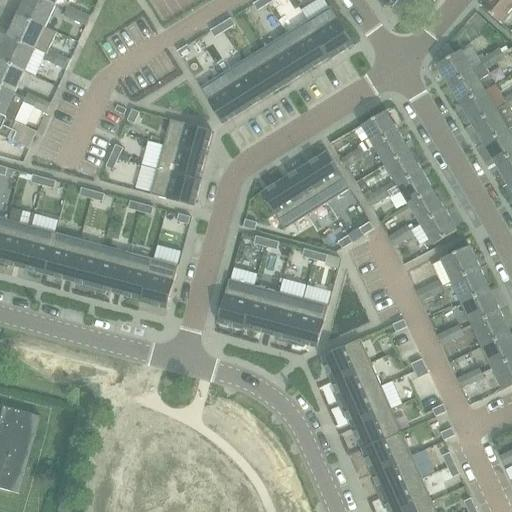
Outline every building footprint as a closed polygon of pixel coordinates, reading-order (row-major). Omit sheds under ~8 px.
[(55,6),(41,0),(24,0),(18,15),(45,28),(55,6)] [(260,0),(253,5),(258,11),(268,5),(264,0),(260,0)] [(511,12),(511,0),(485,0),(480,7),(501,25),(511,12)] [(64,16),(75,21),(80,12),(69,7),(64,16)] [(330,7),(308,21),(332,59),(354,45),(330,7)] [(91,17),(80,12),(75,21),(86,27),(91,17)] [(18,15),(7,37),(35,50),(35,49),(46,55),(49,50),(57,34),(45,28),(18,15)] [(221,25),(225,32),(235,25),(231,18),(221,25)] [(308,21),(286,34),(309,71),(330,58),(331,60),(332,59),(308,21)] [(211,31),(215,38),(225,32),(221,25),(211,31)] [(286,34),(265,47),(288,84),(309,71),(286,34)] [(35,50),(7,37),(0,52),(0,59),(25,71),(35,50)] [(177,52),(182,58),(192,52),(188,45),(177,52)] [(265,47),(244,61),(266,97),(288,84),(265,47)] [(490,55),(496,65),(505,59),(499,49),(491,54),(490,55)] [(44,60),(55,65),(60,55),(49,50),(44,60)] [(473,72),(461,51),(437,65),(449,86),(473,72)] [(71,60),(60,55),(55,65),(66,70),(71,60)] [(484,65),(487,70),(496,65),(490,55),(482,60),(481,60),(484,65)] [(25,71),(0,59),(0,86),(15,93),(25,71)] [(244,61),(222,74),(245,111),(266,97),(244,61)] [(473,72),(449,86),(461,105),(485,91),(479,81),(489,75),(487,70),(484,65),(473,72)] [(222,74),(200,88),(223,125),(245,111),(222,74)] [(26,98),(15,93),(0,86),(0,113),(4,115),(4,116),(16,121),(24,103),(26,98)] [(497,111),(485,91),(461,105),(473,125),(497,111)] [(28,93),(26,98),(24,103),(35,108),(39,99),(28,93)] [(50,104),(39,99),(35,108),(46,113),(50,104)] [(511,112),(510,109),(507,105),(497,111),(473,125),(484,145),(508,131),(511,128),(511,112)] [(133,110),(128,121),(135,124),(140,113),(133,110)] [(362,126),(376,149),(399,135),(385,112),(362,126)] [(0,113),(0,135),(7,139),(29,149),(38,131),(16,121),(4,116),(4,115),(0,113)] [(171,120),(164,145),(206,157),(212,131),(171,120)] [(511,155),(511,136),(508,131),(484,145),(496,164),(511,155)] [(411,154),(399,135),(376,149),(387,168),(411,154)] [(148,141),(141,165),(157,169),(157,170),(199,181),(199,180),(206,157),(164,145),(164,146),(148,141)] [(111,156),(118,160),(123,149),(116,145),(111,156)] [(366,157),(361,148),(351,154),(357,163),(366,157)] [(327,153),(305,167),(328,203),(350,189),(327,153)] [(357,163),(351,154),(342,159),(347,168),(357,163)] [(422,173),(411,154),(387,168),(397,186),(399,188),(422,173)] [(511,155),(496,164),(508,184),(511,181),(511,155)] [(114,170),(118,160),(111,156),(106,167),(114,170)] [(141,166),(134,190),(151,195),(195,207),(202,181),(199,180),(199,181),(157,170),(141,166)] [(305,167),(284,180),(307,216),(328,203),(305,167)] [(434,193),(422,173),(399,188),(396,189),(388,194),(389,196),(393,202),(403,195),(410,207),(434,193)] [(31,183),(43,186),(45,178),(33,175),(31,183)] [(45,178),(43,186),(54,189),(56,181),(45,178)] [(284,180),(262,194),(285,230),(307,216),(284,180)] [(384,187),(375,193),(380,202),(389,196),(388,194),(396,189),(392,182),(384,187)] [(80,196),(91,199),(93,191),(82,188),(80,196)] [(93,191),(91,199),(103,202),(105,195),(93,191)] [(380,202),(375,193),(365,199),(371,208),(380,202)] [(445,212),(434,193),(410,207),(421,226),(445,212)] [(128,209),(140,212),(142,205),(131,201),(128,209)] [(142,205),(140,212),(152,215),(154,208),(142,205)] [(7,220),(0,247),(0,266),(7,268),(10,265),(20,268),(32,226),(31,226),(35,215),(11,209),(8,220),(7,220)] [(457,231),(445,212),(421,226),(433,245),(457,231)] [(189,225),(191,218),(179,214),(177,222),(189,225)] [(32,226),(20,268),(45,275),(56,233),(59,221),(35,215),(32,226)] [(244,228),(255,231),(257,223),(246,220),(244,228)] [(364,236),(374,229),(370,223),(360,229),(364,236)] [(408,227),(398,233),(404,242),(413,236),(408,227)] [(80,239),(56,233),(45,275),(69,281),(80,239)] [(404,242),(398,233),(389,238),(394,247),(404,242)] [(342,249),(353,243),(348,236),(338,242),(342,249)] [(254,244),(266,247),(268,240),(256,237),(254,244)] [(105,246),(80,239),(69,281),(80,284),(81,288),(93,291),(105,246)] [(266,247),(277,251),(279,243),(268,240),(266,247)] [(129,253),(105,246),(93,291),(105,294),(108,291),(118,294),(129,253)] [(153,259),(142,303),(167,310),(182,253),(157,246),(153,259)] [(469,247),(433,264),(444,285),(452,281),(479,268),(469,247)] [(303,257),(314,260),(316,253),(305,250),(303,257)] [(153,259),(129,253),(118,294),(141,300),(141,303),(142,303),(153,259)] [(314,260),(326,263),(328,256),(316,253),(314,260)] [(230,280),(218,323),(243,330),(255,286),(258,275),(233,268),(230,280)] [(490,290),(479,268),(452,281),(462,303),(490,290)] [(279,293),(268,334),(278,337),(279,341),(291,344),(303,299),(306,288),(283,281),(280,293),(279,293)] [(439,282),(428,288),(432,297),(443,292),(439,282)] [(244,328),(268,334),(279,293),(255,286),(243,330),(244,330),(244,328)] [(303,299),(291,344),(303,348),(306,345),(317,348),(329,306),(328,306),(331,294),(307,288),(304,299),(303,299)] [(432,297),(428,288),(416,293),(421,302),(432,297)] [(500,312),(490,290),(462,303),(472,325),(500,312)] [(510,334),(500,312),(472,325),(482,347),(510,334)] [(393,325),(397,333),(407,328),(404,320),(393,325)] [(459,326),(448,331),(453,341),(464,335),(459,326)] [(453,341),(448,331),(437,336),(441,346),(453,341)] [(511,359),(511,337),(510,334),(482,347),(492,368),(511,359)] [(371,363),(361,339),(321,357),(332,381),(371,363)] [(511,386),(511,359),(492,368),(503,391),(511,386)] [(412,365),(415,372),(426,367),(422,360),(412,365)] [(382,386),(371,363),(332,381),(336,390),(334,394),(339,405),(382,386)] [(415,372),(418,379),(429,374),(426,367),(415,372)] [(479,369),(468,374),(473,384),(484,379),(479,369)] [(473,384),(468,374),(457,379),(462,389),(473,384)] [(382,386),(339,405),(344,416),(348,417),(352,427),(392,409),(391,409),(403,404),(393,382),(382,387),(382,386)] [(433,410),(436,417),(447,412),(443,405),(433,410)] [(402,432),(392,409),(352,427),(362,450),(402,432)] [(441,433),(444,441),(455,436),(452,429),(441,433)] [(402,432),(362,450),(372,473),(412,456),(402,432)] [(412,456),(372,473),(377,483),(374,486),(379,498),(422,479),(422,478),(433,473),(423,451),(412,456)] [(511,462),(511,456),(510,452),(500,457),(504,466),(511,462)] [(442,456),(447,467),(455,464),(450,453),(442,456)] [(447,467),(453,478),(460,475),(455,464),(447,467)] [(408,511),(432,502),(422,479),(379,498),(384,509),(388,509),(389,511),(408,511)] [(464,502),(468,511),(470,511),(476,509),(471,499),(464,502)] [(436,511),(432,502),(408,511),(436,511)]
